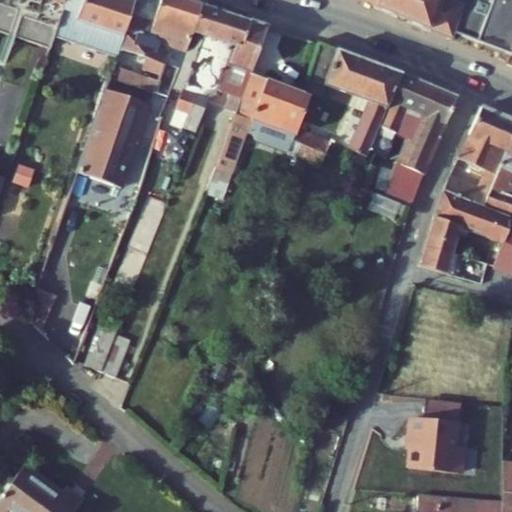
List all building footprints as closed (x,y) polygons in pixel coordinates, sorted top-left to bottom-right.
[(0,0),(0,25),(46,43),(50,32),(61,0),(0,0)] [(135,0),(124,33),(116,56),(45,255),(102,276),(139,177),(179,67),(186,50),(171,45),(166,59),(150,54),(155,38),(150,37),(162,0),(135,0)] [(79,0),(61,0),(50,32),(116,56),(124,33),(74,15),(79,0)] [(79,0),(74,15),(124,33),(135,0),(79,0)] [(203,3),(192,0),(162,0),(150,37),(155,38),(150,54),(166,59),(171,45),(186,50),(203,3)] [(434,35),(435,32),(447,0),(349,0),(349,3),(434,35)] [(511,0),(447,0),(435,32),(495,51),(511,10),(511,0)] [(252,19),(203,3),(186,50),(179,67),(189,71),(195,74),(208,41),(235,51),(238,42),(242,43),(252,19)] [(511,10),(495,51),(511,58),(511,10)] [(269,25),(252,19),(242,43),(238,42),(235,51),(221,87),(241,95),(251,71),(269,25)] [(351,100),(335,139),(355,148),(366,123),(388,72),(311,43),(297,77),(351,100)] [(179,67),(139,177),(149,182),(189,71),(179,67)] [(308,94),(251,71),(241,95),(212,169),(230,177),(254,118),(291,134),(305,100),(308,94)] [(399,209),(446,98),(388,72),(366,123),(399,137),(387,166),(386,165),(377,199),(399,209)] [(199,90),(184,128),(196,133),(210,94),(199,90)] [(311,102),(305,100),(291,134),(289,141),(285,157),(319,171),(330,146),(299,133),(311,102)] [(456,164),(493,178),(511,128),(511,123),(476,109),(456,164)] [(511,128),(493,178),(488,192),(484,203),(511,212),(511,128)] [(450,178),(446,189),(484,203),(488,192),(450,178)] [(446,189),(437,219),(465,228),(506,242),(509,233),(511,223),(511,212),(484,203),(446,189)] [(437,219),(421,268),(449,277),(465,228),(437,219)] [(511,233),(509,233),(506,242),(501,258),(511,261),(511,233)] [(511,287),(511,261),(501,258),(493,281),(511,287)] [(35,290),(35,328),(51,328),(51,290),(35,290)] [(85,317),(66,366),(83,372),(97,334),(102,322),(85,317)] [(111,339),(97,334),(83,372),(97,377),(111,339)] [(451,398),(416,398),(416,415),(402,415),(403,468),(458,467),(458,442),(452,442),(451,398)] [(511,446),(491,444),(489,479),(511,481),(511,446)] [(10,458),(0,469),(0,511),(55,511),(70,495),(47,476),(40,484),(10,458)] [(511,511),(511,481),(489,479),(489,486),(487,511),(486,511),(511,511)] [(401,493),(400,511),(461,511),(461,507),(468,507),(467,511),(470,511),(487,511),(489,486),(473,487),(474,490),(401,493)]
